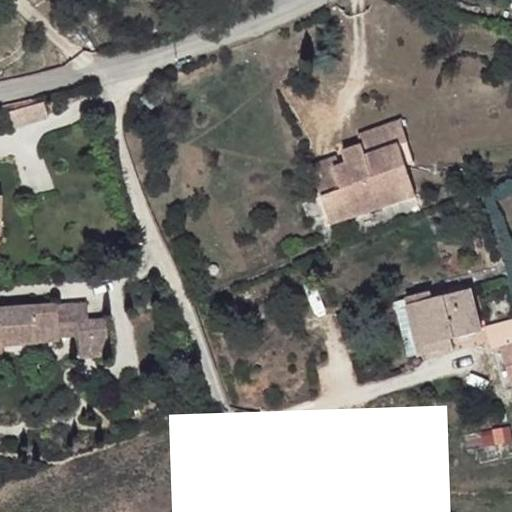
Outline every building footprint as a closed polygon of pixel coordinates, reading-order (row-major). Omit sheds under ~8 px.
[(143,100),(152,110),(164,98),(156,90),(143,100)] [(28,113),(0,119),(0,135),(31,130),(28,113)] [(398,135),(408,169),(417,166),(405,124),(362,138),(364,146),(398,135)] [(417,195),(408,169),(398,135),(364,146),(365,147),(345,154),(346,156),(314,166),(332,222),(387,204),(413,197),(417,195)] [(417,303),(408,306),(420,357),(454,350),(451,341),(481,334),(471,290),(432,300),(430,292),(415,296),(417,303)] [(417,303),(415,296),(406,299),(408,306),(417,303)] [(87,300),(57,302),(59,325),(79,325),(86,324),(86,316),(88,316),(87,300)] [(0,328),(0,339),(59,337),(59,325),(57,302),(56,302),(18,304),(19,311),(1,312),(2,329),(0,328)] [(107,316),(88,316),(86,316),(86,324),(79,325),(79,331),(108,322),(107,316)] [(511,346),(511,328),(510,321),(486,328),(493,353),(500,350),(511,346)] [(109,350),(108,322),(79,331),(81,352),(109,350)] [(79,331),(79,325),(59,325),(59,337),(79,331)] [(511,346),(500,350),(511,388),(511,387),(511,346)]
